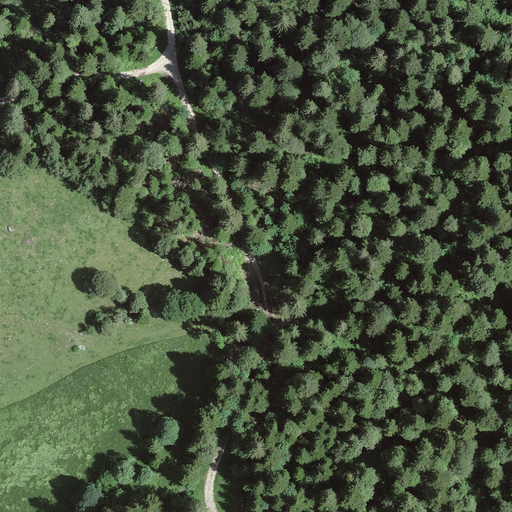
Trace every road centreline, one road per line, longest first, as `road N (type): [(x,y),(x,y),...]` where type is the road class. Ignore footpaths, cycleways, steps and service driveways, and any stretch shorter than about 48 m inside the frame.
road 1 (track): [(168,0),(176,72),(252,262),(267,326),(206,484),(208,511)]
road 2 (track): [(0,99),(67,78),(176,72)]
